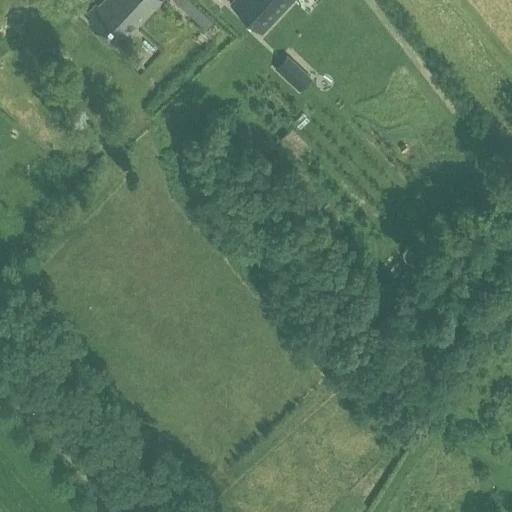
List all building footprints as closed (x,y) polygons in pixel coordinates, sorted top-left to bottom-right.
[(132,25),(134,27),(148,13),(159,0),(102,0),(98,5),(94,5),(88,12),(88,16),(91,18),(87,22),(112,45),(132,25)] [(211,21),(188,0),(173,0),(204,29),(211,21)] [(232,0),(231,1),(230,3),(261,33),(263,31),(291,0),(232,0)] [(232,36),(243,23),(235,15),(223,28),(232,36)] [(311,78),(287,55),(275,68),(299,90),(311,78)] [(250,256),(232,274),(252,297),(270,279),(250,256)] [(445,511),(420,490),(400,511),(445,511)]
